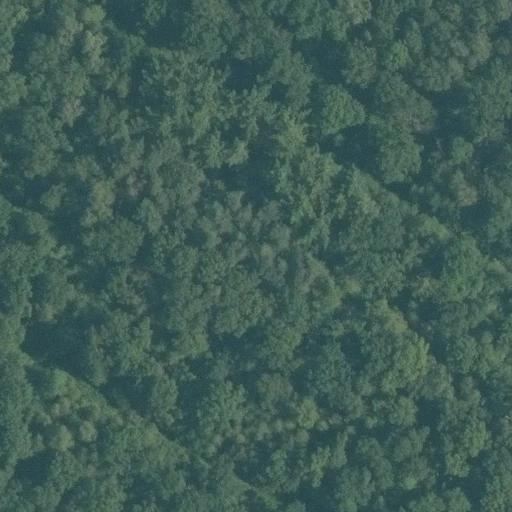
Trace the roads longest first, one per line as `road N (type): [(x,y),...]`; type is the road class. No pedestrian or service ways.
road 1 (track): [(383,190),(79,0)]
road 2 (track): [(0,333),(293,511)]
road 3 (track): [(383,190),(511,270)]
